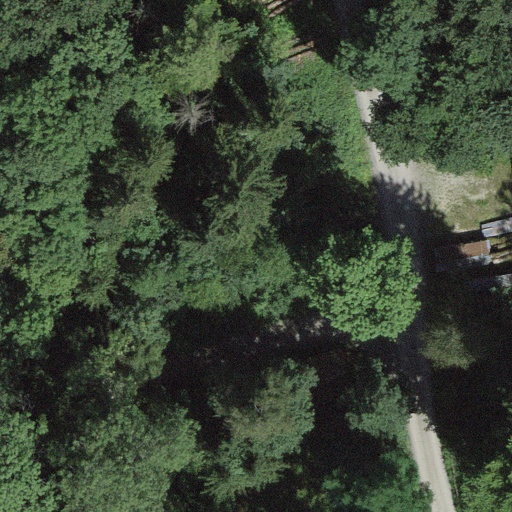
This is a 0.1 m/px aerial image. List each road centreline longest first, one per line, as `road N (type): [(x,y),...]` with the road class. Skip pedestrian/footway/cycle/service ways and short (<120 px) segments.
road 1 (track): [(399,316),(263,340),(118,382),(23,511)]
road 2 (track): [(352,0),(386,174),(399,316)]
road 3 (track): [(399,316),(447,511)]
road 4 (track): [(118,382),(0,326)]
